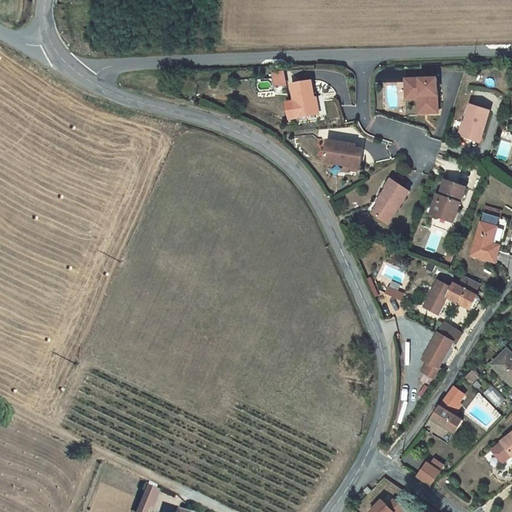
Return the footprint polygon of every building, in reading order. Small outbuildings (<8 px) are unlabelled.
[(272,73),(274,86),(285,84),(283,72),(272,73)] [(437,79),(405,79),(405,93),(420,93),(420,108),(427,108),(427,113),(437,113),(437,79)] [(311,81),(290,84),(295,117),(316,114),(311,81)] [(420,93),(405,93),(405,98),(417,98),(417,113),(427,113),(427,108),(420,108),(420,93)] [(489,109),(470,103),(459,134),(479,140),(489,109)] [(347,143),(327,139),(326,145),(345,148),(346,146),(347,143)] [(326,145),(323,161),(358,167),(362,149),(346,146),(345,148),(326,145)] [(408,191),(389,179),(384,187),(385,188),(379,197),(383,200),(373,216),(387,224),(408,191)] [(463,186),(443,180),(431,215),(447,220),(451,209),(455,211),(463,186)] [(383,200),(379,197),(376,202),(378,204),(371,214),(373,216),(383,200)] [(483,222),(479,221),(470,255),(494,262),(499,245),(493,243),(500,218),(486,214),(483,222)] [(423,306),(438,313),(446,296),(469,308),(476,295),(473,293),(475,288),(461,280),(458,285),(453,282),(450,287),(436,280),(423,306)] [(390,285),(386,293),(402,301),(406,293),(390,285)] [(461,331),(443,321),(437,332),(451,341),(454,343),(461,331)] [(420,370),(435,379),(440,369),(437,367),(451,341),(437,332),(422,358),(426,361),(420,370)] [(511,348),(507,354),(504,351),(490,366),(511,386),(511,384),(511,348)] [(472,369),(465,376),(472,383),(479,376),(472,369)] [(450,413),(458,403),(464,395),(454,387),(439,405),(450,413)] [(461,405),(458,403),(450,413),(453,415),(461,405)] [(453,415),(450,413),(439,405),(430,418),(452,434),(461,421),(453,415)] [(511,431),(500,441),(501,442),(491,449),(501,462),(511,454),(511,455),(511,454),(511,431)] [(426,463),(417,477),(430,485),(439,471),(426,463)] [(156,490),(148,486),(139,508),(147,511),(156,490)] [(366,511),(399,511),(401,511),(392,500),(385,505),(380,499),(366,511)]
